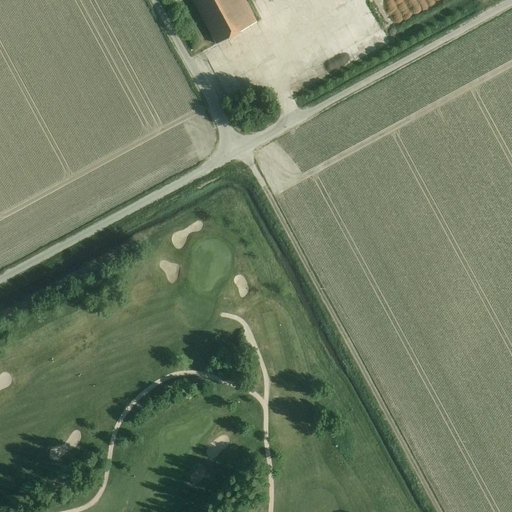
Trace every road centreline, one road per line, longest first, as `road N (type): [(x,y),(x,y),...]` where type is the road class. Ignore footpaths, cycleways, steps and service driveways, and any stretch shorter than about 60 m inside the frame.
road 1 (unclassified): [(240,155),(511,4)]
road 2 (unclassified): [(0,282),(240,155)]
road 3 (unclassified): [(240,155),(155,0)]
